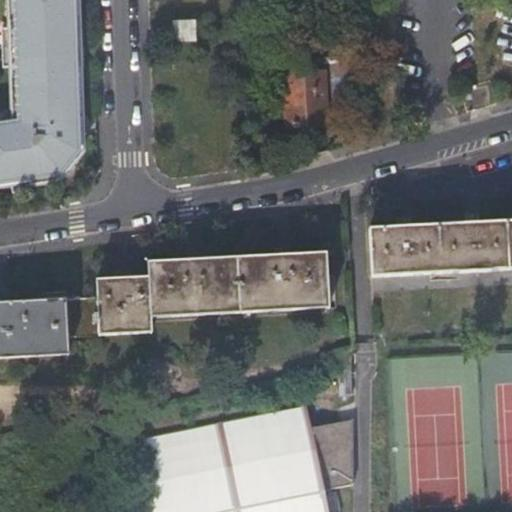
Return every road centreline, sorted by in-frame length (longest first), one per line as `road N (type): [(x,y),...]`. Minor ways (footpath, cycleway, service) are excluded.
road 1 (residential): [(511,122),(299,183),(127,210)]
road 2 (residential): [(127,210),(121,0)]
road 3 (residential): [(127,210),(0,231)]
